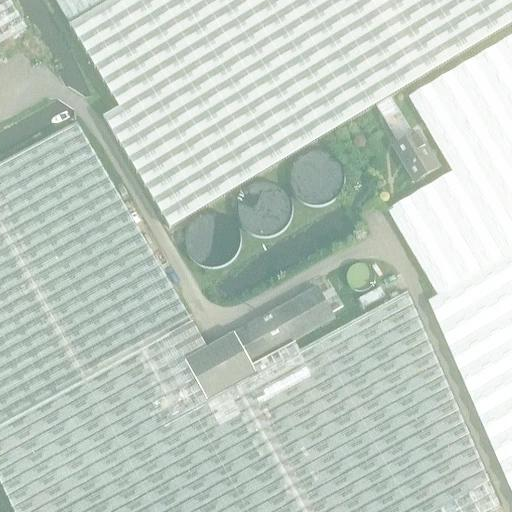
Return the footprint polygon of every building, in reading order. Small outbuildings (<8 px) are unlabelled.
[(0,0),(0,43),(25,29),(7,0),(0,0)] [(54,0),(69,24),(108,0),(54,0)] [(376,106),(398,145),(414,136),(387,91),(511,16),(511,0),(118,0),(71,28),(117,105),(106,112),(175,228),(376,106)] [(511,36),(407,98),(453,173),(387,211),(437,297),(427,302),(481,426),(511,497),(511,36)] [(294,344),(251,367),(256,376),(206,403),(183,363),(207,349),(77,124),(0,165),(0,484),(12,511),(492,511),(500,508),(408,294),(344,329),(297,350),(294,344)] [(419,133),(414,136),(398,145),(393,148),(414,183),(439,168),(419,133)] [(279,223),(277,206),(256,208),(258,225),(279,223)] [(376,277),(374,270),(373,267),(370,264),(365,260),(360,259),(357,259),(350,260),(344,265),(341,270),(340,277),(342,284),(345,290),(351,293),(357,294),(364,293),(370,290),(374,284),(376,277)] [(251,367),(294,344),(335,320),(332,315),(343,308),(328,282),(317,288),(233,335),(207,349),(183,363),(206,403),(256,376),(251,367)]
